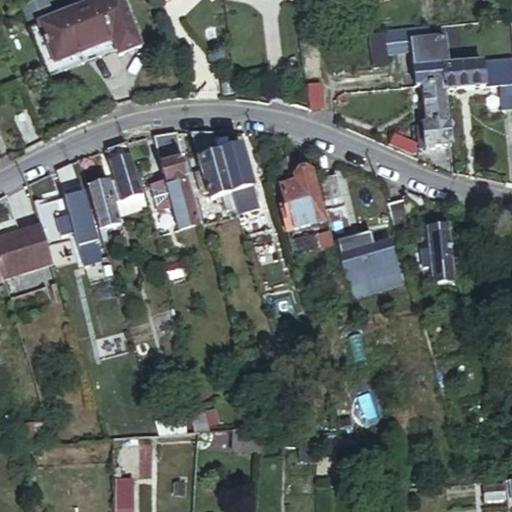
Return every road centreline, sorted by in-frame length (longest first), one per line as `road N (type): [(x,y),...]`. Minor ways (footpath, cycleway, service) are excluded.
road 1 (residential): [(0,185),(107,132),(185,118),(258,121),(328,136),(440,186),(511,205)]
road 2 (unknown): [(297,129),(277,0)]
